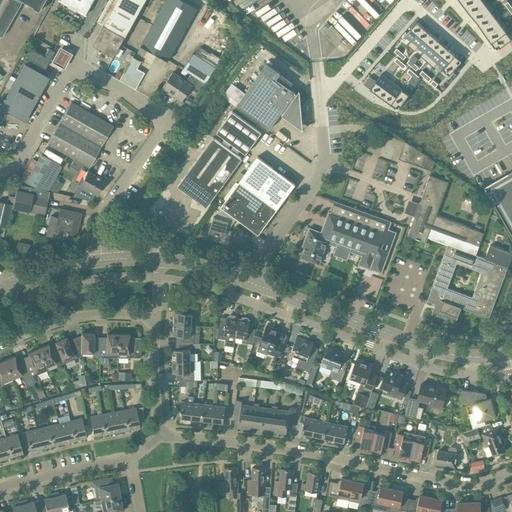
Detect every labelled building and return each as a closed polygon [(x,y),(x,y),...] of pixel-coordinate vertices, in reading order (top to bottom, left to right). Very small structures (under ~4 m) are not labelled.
[(21,2),(17,0),(0,0),(0,36),(1,37),(21,2)] [(19,0),(40,11),(46,0),(19,0)] [(94,0),(59,0),(60,0),(86,15),(94,0)] [(104,26),(95,42),(100,45),(98,48),(101,50),(100,51),(100,52),(108,56),(109,54),(111,55),(114,57),(115,55),(119,58),(124,50),(120,48),(125,39),(126,39),(125,38),(146,0),(109,0),(97,22),(104,26)] [(197,8),(181,0),(166,0),(141,46),(168,61),(171,54),(197,8)] [(240,0),(254,20),(278,4),(280,8),(291,0),(240,0)] [(369,28),(389,0),(353,0),(345,11),(369,28)] [(464,0),(461,3),(466,9),(478,0),(464,0)] [(485,0),(478,0),(466,9),(471,16),(488,3),(485,0)] [(488,3),(471,16),(476,23),(493,10),(488,3)] [(493,10),(476,23),(481,30),(498,17),(498,16),(496,18),(492,12),(494,10),(493,10)] [(343,55),(361,37),(335,11),(327,20),(329,23),(323,29),(326,31),(317,40),(326,48),(331,44),(343,55)] [(498,17),(481,30),(486,36),(503,23),(498,17)] [(417,21),(404,36),(411,41),(408,45),(423,27),(417,22),(417,21)] [(503,23),(486,36),(489,40),(491,43),(508,30),(503,23)] [(423,27),(408,45),(414,51),(430,33),(423,27)] [(511,34),(508,30),(491,43),(495,48),(496,50),(511,38),(511,34)] [(430,33),(414,51),(418,47),(421,50),(423,52),(420,56),(421,56),(436,38),(430,33)] [(436,38),(421,56),(427,62),(442,44),(436,38)] [(442,44),(427,62),(433,67),(449,49),(442,44)] [(54,52),(48,48),(44,56),(30,49),(25,57),(45,68),(54,52)] [(449,49),(433,67),(434,67),(437,64),(442,69),(443,69),(455,54),(453,53),(449,49)] [(205,83),(210,76),(216,68),(214,67),(195,55),(193,54),(187,63),(183,69),(184,69),(181,73),(186,75),(188,72),(191,74),(205,83)] [(455,54),(443,69),(449,75),(462,60),(461,60),(460,59),(455,55),(456,55),(455,54)] [(120,80),(125,82),(125,83),(134,88),(134,87),(136,89),(145,73),(137,68),(142,61),(133,56),(132,57),(128,55),(125,61),(129,63),(120,80)] [(226,93),(223,97),(231,103),(236,106),(268,130),(295,93),(287,87),(276,79),(281,73),(267,63),(263,69),(250,87),(239,102),(234,99),(226,93)] [(49,77),(24,64),(0,107),(24,121),(49,77)] [(205,83),(191,74),(186,81),(181,78),(173,72),(162,88),(168,93),(169,92),(182,101),(188,92),(192,86),(200,91),(202,88),(205,83)] [(381,74),(370,89),(370,90),(371,89),(377,94),(388,79),(382,74),(381,74)] [(388,79),(377,94),(384,99),(395,84),(388,79)] [(395,84),(384,99),(389,103),(390,104),(391,105),(402,89),(402,88),(402,89),(401,88),(395,84)] [(402,89),(391,105),(391,104),(397,108),(398,109),(397,109),(398,110),(409,94),(402,89)] [(303,130),(299,90),(296,94),(282,115),(283,116),(303,130)] [(188,97),(185,102),(191,105),(194,101),(188,97)] [(59,123),(101,146),(113,125),(71,102),(59,123)] [(217,133),(246,154),(261,133),(232,111),(217,133)] [(101,146),(59,123),(47,144),(89,167),(101,146)] [(242,159),(213,137),(178,186),(207,207),(242,159)] [(405,141),(399,159),(431,171),(435,162),(428,157),(405,141)] [(52,161),(40,154),(25,182),(35,188),(36,188),(52,161)] [(221,207),(249,227),(258,234),(295,184),(274,169),(258,157),(240,182),(239,182),(221,207)] [(79,185),(73,196),(91,201),(95,194),(97,195),(105,181),(107,177),(101,174),(99,177),(87,171),(79,185)] [(490,188),(486,190),(511,235),(511,175),(490,188)] [(415,216),(408,236),(426,243),(428,238),(448,245),(476,255),(484,233),(436,215),(448,182),(430,176),(417,209),(412,207),(410,214),(415,216)] [(53,182),(49,190),(58,192),(61,186),(53,182)] [(69,183),(63,193),(72,197),(77,187),(69,183)] [(0,201),(0,226),(6,228),(11,205),(13,205),(12,208),(17,209),(16,210),(26,212),(27,211),(44,215),(48,197),(49,192),(48,191),(38,189),(17,184),(16,190),(15,197),(8,195),(7,203),(0,201)] [(307,241),(301,257),(319,264),(327,243),(338,247),(335,253),(348,258),(350,252),(362,256),(359,265),(381,273),(396,233),(388,230),(391,222),(335,201),(331,213),(329,212),(321,232),(309,228),(305,240),(307,241)] [(249,227),(221,207),(224,209),(216,218),(213,217),(209,232),(216,235),(214,240),(228,244),(232,232),(228,230),(237,218),(249,227)] [(81,214),(59,209),(58,217),(51,216),(48,229),(46,235),(66,240),(67,233),(76,235),(81,214)] [(476,255),(448,245),(427,301),(435,304),(434,306),(441,308),(438,317),(454,323),(456,321),(461,308),(489,318),(508,267),(511,256),(511,253),(490,245),(485,258),(476,255)] [(175,312),(174,324),(191,325),(192,318),(196,318),(197,307),(181,305),(181,313),(175,312)] [(215,327),(214,338),(226,340),(225,345),(234,346),(235,337),(239,319),(239,318),(236,318),(236,316),(229,315),(228,316),(226,324),(219,323),(219,328),(215,327)] [(241,319),(239,318),(235,337),(242,339),(242,342),(253,344),(255,329),(249,328),(250,320),(249,320),(248,318),(242,317),(241,319)] [(173,336),(179,336),(178,343),(194,343),(194,333),(199,333),(200,326),(191,325),(174,324),(173,336)] [(280,330),(267,325),(260,344),(257,351),(266,355),(267,352),(279,356),(284,343),(276,341),(280,330)] [(81,353),(93,353),(92,357),(99,357),(99,364),(100,341),(93,340),(94,333),(81,333),(81,339),(81,353)] [(117,358),(118,354),(118,334),(107,334),(107,341),(100,341),(99,364),(102,364),(102,365),(108,365),(108,358),(117,358)] [(117,358),(128,358),(140,358),(141,342),(141,338),(129,338),(129,334),(118,334),(118,354),(117,358)] [(314,342),(297,336),(293,346),(293,347),(296,348),(293,356),(299,358),(296,367),(299,368),(310,372),(311,370),(314,360),(308,358),(314,342)] [(57,348),(62,360),(63,360),(64,363),(81,356),(81,353),(81,339),(69,344),(66,337),(54,342),(57,348)] [(173,350),(173,362),(190,361),(190,354),(194,354),(194,348),(200,348),(200,343),(194,343),(178,343),(179,350),(173,350)] [(49,344),(38,348),(47,371),(46,367),(56,363),(57,366),(64,363),(63,360),(62,360),(57,348),(51,351),(49,344)] [(341,353),(327,347),(324,357),(323,358),(321,363),(320,365),(331,369),(328,377),(332,378),(341,381),(345,370),(339,368),(341,361),(338,360),(341,353)] [(47,371),(38,348),(28,353),(30,359),(25,362),(30,376),(33,383),(40,380),(37,375),(47,371)] [(4,360),(12,378),(21,375),(26,386),(33,383),(30,376),(25,362),(18,365),(15,356),(4,360)] [(373,364),(357,358),(350,378),(361,382),(353,403),(365,407),(366,407),(371,392),(374,385),(377,375),(370,372),(373,364)] [(0,387),(3,386),(2,382),(12,378),(4,360),(0,361),(0,387)] [(194,361),(190,361),(173,362),(173,373),(179,373),(179,380),(195,380),(194,361)] [(403,375),(387,369),(381,384),(389,387),(387,394),(402,399),(408,383),(401,381),(403,375)] [(86,381),(84,375),(77,377),(77,380),(71,381),(74,389),(75,388),(82,386),(86,385),(86,381)] [(421,384),(417,399),(442,406),(447,388),(435,385),(434,387),(421,384)] [(293,392),(302,394),(304,388),(294,386),(293,392)] [(478,428),(485,425),(486,425),(484,419),(486,419),(495,416),(490,398),(487,399),(485,393),(462,389),(460,399),(460,401),(473,403),(476,412),(469,414),(473,429),(478,428)] [(66,404),(64,395),(57,397),(59,401),(64,399),(66,404)] [(311,400),(319,404),(321,398),(313,395),(311,400)] [(180,418),(191,419),(193,403),(194,396),(188,396),(188,402),(182,401),(180,418)] [(415,418),(419,402),(409,399),(405,416),(415,418)] [(242,401),(236,400),(233,420),(239,421),(238,427),(251,428),(251,425),(274,428),(274,431),(287,433),(287,427),(293,428),(296,408),(289,407),(289,411),(278,409),(278,406),(272,405),(271,408),(265,408),(259,407),(259,404),(253,403),(253,406),(242,404),(242,401)] [(202,420),(204,404),(193,403),(191,419),(202,420)] [(215,405),(204,404),(202,420),(213,422),(215,405)] [(226,407),(215,405),(213,422),(224,423),(226,407)] [(397,413),(404,416),(406,409),(401,407),(399,408),(397,413)] [(136,408),(124,410),(128,430),(139,428),(136,408)] [(124,410),(113,412),(116,432),(128,430),(124,410)] [(116,432),(113,412),(101,414),(105,434),(116,432)] [(94,436),(105,434),(101,414),(89,416),(92,426),(94,436)] [(302,433),(313,435),(316,419),(305,417),(302,433)] [(81,418),(70,421),(75,440),(86,438),(81,418)] [(316,419),(313,435),(323,438),(327,421),(316,419)] [(75,440),(70,421),(59,424),(64,443),(75,440)] [(334,440),(337,424),(327,421),(323,438),(334,440)] [(371,449),(375,432),(376,426),(359,423),(355,440),(361,442),(360,447),(371,449)] [(64,443),(59,424),(48,426),(52,446),(64,443)] [(348,426),(337,424),(334,440),(345,442),(348,426)] [(52,446),(48,426),(37,429),(41,449),(52,446)] [(499,427),(481,434),(486,447),(484,448),(484,449),(487,456),(488,457),(493,455),(493,456),(505,451),(499,435),(501,434),(499,427)] [(463,443),(481,437),(478,428),(473,429),(460,433),(463,443)] [(41,449),(37,429),(25,432),(30,451),(41,449)] [(385,434),(375,432),(371,449),(381,452),(383,446),(389,448),(392,432),(385,431),(385,434)] [(399,455),(410,458),(415,434),(404,431),(403,434),(398,433),(394,449),(400,450),(399,455)] [(17,434),(6,437),(11,457),(23,453),(17,434)] [(426,436),(415,434),(410,458),(420,460),(422,455),(428,456),(431,440),(425,439),(426,436)] [(11,457),(6,437),(0,439),(0,459),(0,460),(11,457)] [(456,453),(457,450),(455,447),(451,446),(448,448),(448,452),(438,450),(438,454),(436,463),(455,466),(457,457),(457,454),(456,453)] [(221,482),(221,488),(229,488),(229,498),(237,497),(237,511),(244,511),(244,508),(244,492),(238,492),(238,488),(237,467),(224,468),(225,482),(221,482)] [(269,511),(270,493),(265,493),(265,467),(252,467),(252,480),(248,480),(248,486),(247,495),(263,495),(262,509),(263,509),(262,511),(269,511)] [(294,470),(281,469),(279,481),(275,481),(274,496),(289,497),(288,510),(287,511),(294,511),(297,494),(290,493),(290,488),(292,489),(293,480),(294,470)] [(321,474),(309,472),(306,484),(302,483),(301,490),(318,493),(320,484),(321,474)] [(111,477),(91,481),(95,501),(120,496),(118,483),(112,484),(111,477)] [(348,501),(349,501),(350,496),(353,480),(342,478),(340,483),(332,482),(330,491),(329,498),(336,499),(336,495),(338,496),(339,493),(350,496),(348,501)] [(350,496),(349,501),(359,503),(358,506),(367,508),(369,502),(371,490),(363,488),(364,483),(353,480),(350,496)] [(78,495),(76,485),(69,486),(73,504),(79,503),(78,495)] [(385,511),(386,511),(387,510),(389,504),(392,489),(381,486),(379,492),(371,490),(369,502),(367,508),(385,511)] [(389,504),(387,510),(388,511),(407,511),(410,499),(402,497),(403,491),(392,489),(389,504)] [(58,492),(54,493),(57,511),(63,511),(74,509),(72,502),(67,503),(65,494),(59,495),(58,492)] [(57,511),(54,493),(49,494),(50,497),(43,499),(45,504),(40,505),(41,511),(57,511)] [(424,511),(428,511),(431,497),(420,495),(419,500),(410,499),(407,511),(421,511),(422,511),(424,511)] [(120,496),(95,501),(95,505),(101,503),(102,511),(108,511),(109,511),(122,510),(120,496)] [(431,497),(428,511),(448,511),(449,509),(441,507),(443,500),(431,497)] [(505,507),(501,497),(492,501),(492,511),(500,511),(506,510),(505,507)] [(320,511),(323,500),(316,498),(313,511),(320,511)] [(27,500),(22,501),(24,511),(41,511),(40,505),(35,506),(34,501),(27,503),(27,500)] [(13,511),(11,511),(24,511),(22,501),(17,502),(18,505),(12,507),(13,511)] [(469,502),(469,511),(489,511),(489,507),(481,507),(481,501),(469,502)] [(469,511),(469,502),(457,502),(458,508),(449,509),(448,511),(469,511)]
